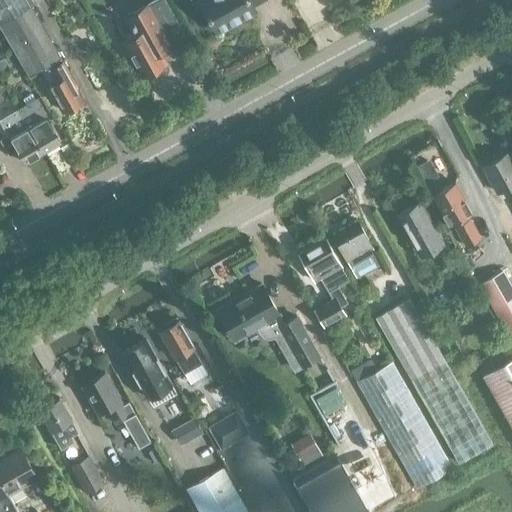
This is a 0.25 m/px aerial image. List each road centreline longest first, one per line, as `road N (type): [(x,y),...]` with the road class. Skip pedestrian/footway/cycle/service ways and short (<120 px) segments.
road 1 (residential): [(511,47),(0,343)]
road 2 (tertiary): [(0,242),(436,0)]
